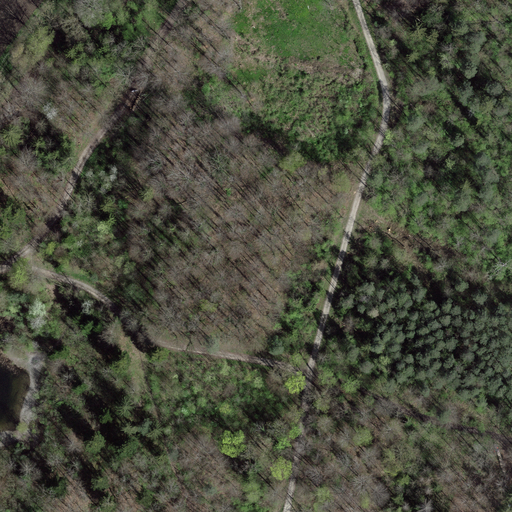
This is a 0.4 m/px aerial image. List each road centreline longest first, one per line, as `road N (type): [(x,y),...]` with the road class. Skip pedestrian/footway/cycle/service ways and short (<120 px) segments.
road 1 (track): [(285,511),(308,370),(385,112),(356,0)]
road 2 (track): [(308,370),(151,341),(72,281),(10,263)]
road 3 (track): [(10,263),(65,201),(182,0)]
